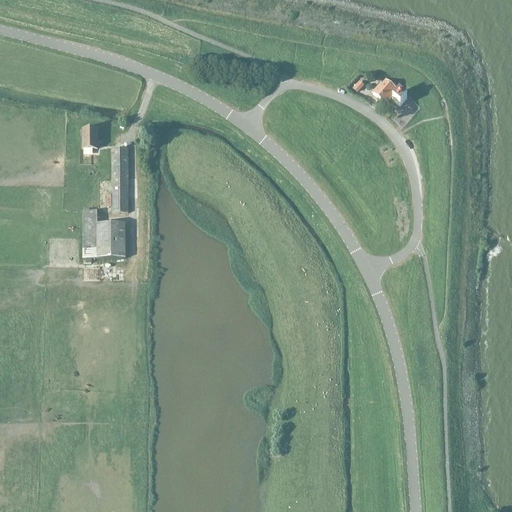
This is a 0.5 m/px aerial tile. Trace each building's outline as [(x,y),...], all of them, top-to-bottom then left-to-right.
[(364,87),(359,82),(352,90),(357,94),(364,87)] [(391,98),(390,97),(395,91),(385,82),(379,89),(378,88),(372,95),(378,99),(376,101),(383,107),(385,105),(391,98)] [(392,101),(400,108),(406,100),(404,98),(405,96),(402,94),(401,95),(398,93),(392,101)] [(97,150),(97,130),(82,130),(82,150),(97,150)] [(111,150),(111,185),(112,214),(128,214),(127,150),(111,150)] [(109,204),(108,185),(98,185),(98,204),(109,204)] [(83,213),(83,259),(97,260),(126,260),(125,225),(97,226),(97,213),(83,213)] [(85,279),(94,279),(93,270),(85,270),(85,279)]
